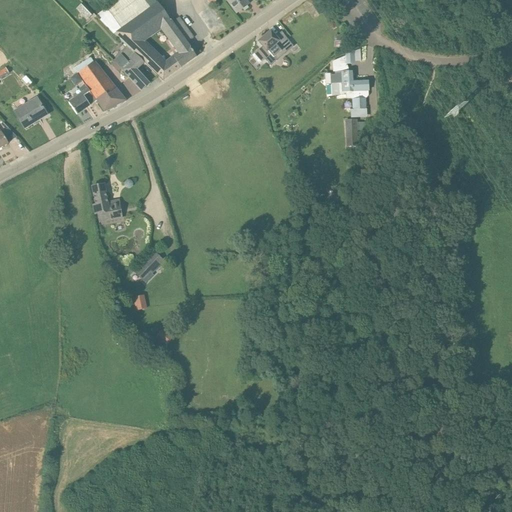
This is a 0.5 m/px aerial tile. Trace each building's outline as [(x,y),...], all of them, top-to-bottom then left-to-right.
[(158,2),(156,3),(153,0),(117,0),(96,16),(114,33),(135,54),(144,63),(162,82),(196,57),(186,43),(194,38),(180,19),(173,24),(158,2)] [(226,0),(236,14),(249,5),(244,0),(226,0)] [(322,14),(327,10),(319,0),(316,0),(311,4),(319,15),(322,14)] [(79,13),(86,7),(82,3),(75,9),(79,13)] [(259,63),(264,58),(268,62),(281,51),(284,55),(294,46),(281,32),(275,37),(271,31),(258,42),(263,47),(258,51),(253,56),(259,63)] [(344,35),(335,35),(334,48),(343,48),(344,35)] [(144,63),(135,54),(129,59),(131,61),(129,63),(121,54),(113,61),(135,85),(141,91),(149,84),(137,70),(144,63)] [(369,91),(368,82),(352,83),(352,72),(347,73),(346,56),(332,62),(333,73),(330,73),(330,74),(324,74),(325,85),(331,84),(339,84),(339,96),(345,95),(345,99),(351,99),(352,110),(350,110),(350,118),(367,118),(365,99),(367,97),(368,95),(368,93),(369,91)] [(97,101),(104,113),(117,108),(126,101),(95,63),(79,73),(97,101)] [(121,70),(116,64),(113,67),(118,73),(121,70)] [(0,71),(0,79),(9,74),(5,68),(0,71)] [(21,74),(24,78),(22,80),(27,84),(28,83),(30,85),(32,83),(22,73),(21,74)] [(133,97),(141,91),(135,85),(128,90),(133,97)] [(69,103),(77,115),(96,102),(88,90),(85,86),(78,90),(81,94),(69,103)] [(15,112),(25,129),(47,116),(37,99),(15,112)] [(366,131),(365,122),(357,123),(357,120),(344,121),(346,148),(359,147),(358,131),(366,131)] [(9,128),(3,131),(10,142),(17,137),(9,128)] [(0,130),(0,149),(8,144),(1,133),(0,130)] [(99,223),(122,219),(119,205),(108,207),(104,185),(92,187),(99,223)] [(152,274),(164,262),(154,252),(134,271),(146,283),(153,275),(152,274)] [(146,309),(144,296),(134,298),(137,311),(146,309)] [(172,338),(162,330),(156,337),(167,345),(172,338)]
